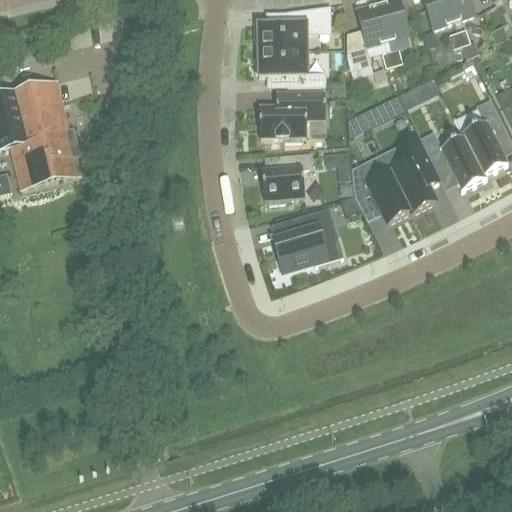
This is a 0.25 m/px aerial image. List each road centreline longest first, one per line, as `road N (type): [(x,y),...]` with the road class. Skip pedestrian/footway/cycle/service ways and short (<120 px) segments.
road 1 (residential): [(511,218),(254,327),(221,231),(208,161),(207,90),(221,0)]
road 2 (primary): [(182,511),(511,399)]
